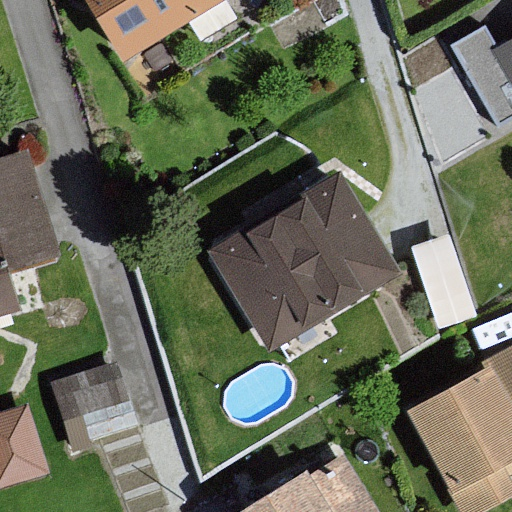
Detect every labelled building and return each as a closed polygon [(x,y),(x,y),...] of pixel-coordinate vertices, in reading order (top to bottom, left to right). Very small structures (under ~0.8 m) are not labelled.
[(217,0),(73,0),(115,69),(221,6),(217,0)] [(511,28),(486,43),(511,89),(511,28)] [(23,156),(0,162),(0,282),(55,268),(23,156)] [(336,170),(209,244),(273,353),(400,279),(336,170)] [(511,511),(511,358),(402,419),(453,511),(511,511)] [(116,359),(52,376),(73,455),(92,450),(83,414),(128,402),(116,359)] [(25,405),(0,413),(0,484),(46,470),(25,405)] [(300,481),(246,511),(373,511),(345,464),(300,481)]
